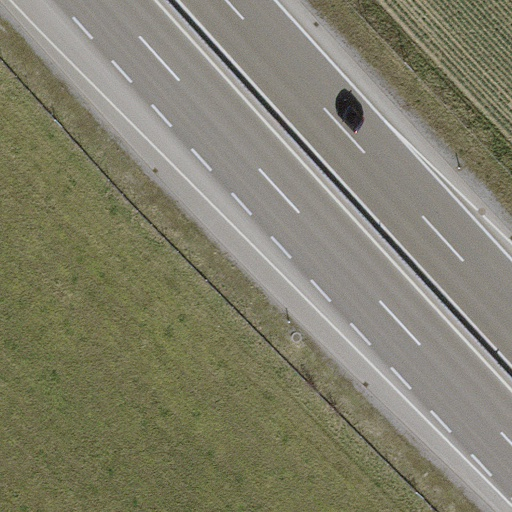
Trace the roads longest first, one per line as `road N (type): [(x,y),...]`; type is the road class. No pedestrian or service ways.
road 1 (motorway): [(106,0),(511,446)]
road 2 (motorway): [(511,307),(231,0)]
